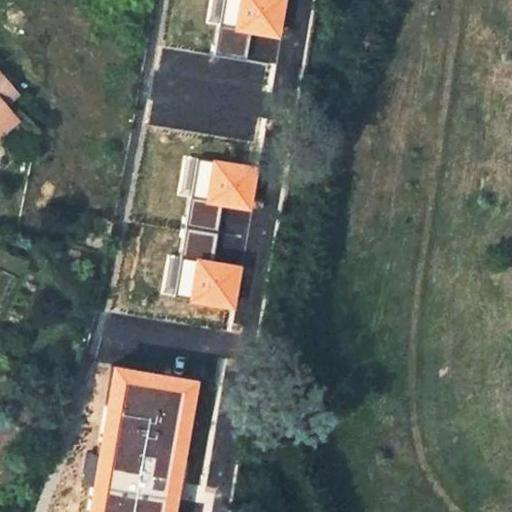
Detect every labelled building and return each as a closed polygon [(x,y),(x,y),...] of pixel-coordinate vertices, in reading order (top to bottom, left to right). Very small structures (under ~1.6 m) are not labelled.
[(286,0),(239,0),(234,34),(281,43),(286,0)] [(0,139),(4,136),(0,131),(0,129),(25,109),(16,97),(26,88),(3,61),(0,62),(0,139)] [(25,109),(0,129),(0,131),(4,136),(29,115),(25,109)] [(259,169),(212,160),(206,205),(251,213),(259,169)] [(243,268),(196,260),(191,304),(236,313),(243,268)] [(176,511),(199,382),(113,366),(89,511),(176,511)]
